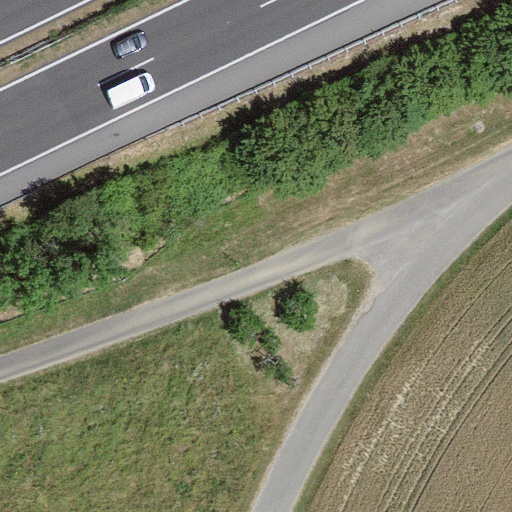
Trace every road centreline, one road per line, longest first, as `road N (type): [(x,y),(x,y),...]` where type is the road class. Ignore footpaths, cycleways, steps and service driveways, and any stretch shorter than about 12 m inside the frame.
road 1 (unclassified): [(268,511),(413,217),(511,159)]
road 2 (motorway): [(0,134),(276,0)]
